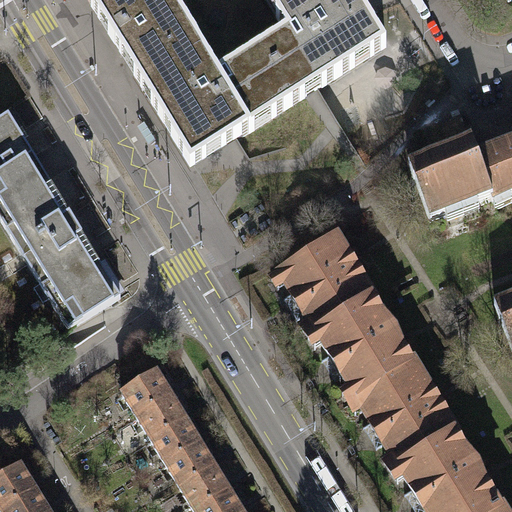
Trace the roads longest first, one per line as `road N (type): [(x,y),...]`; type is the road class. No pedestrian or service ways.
road 1 (secondary): [(5,0),(169,271),(198,292)]
road 2 (secondary): [(198,292),(190,259),(29,0)]
road 3 (secondary): [(334,511),(198,292)]
road 4 (residential): [(198,292),(23,412)]
